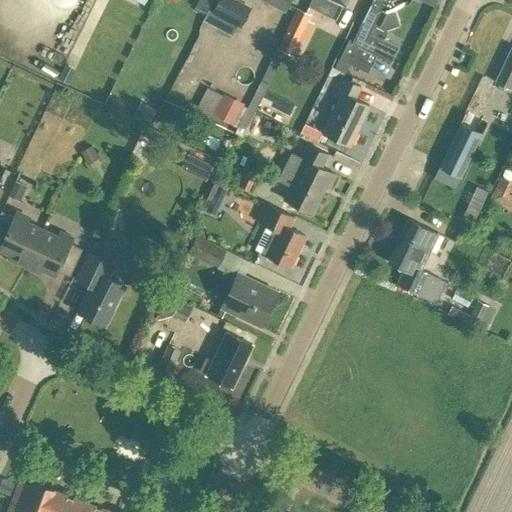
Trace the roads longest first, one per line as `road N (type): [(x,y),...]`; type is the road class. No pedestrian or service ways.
road 1 (residential): [(245,452),(465,0)]
road 2 (residential): [(245,452),(38,352)]
road 3 (residential): [(366,511),(245,452)]
